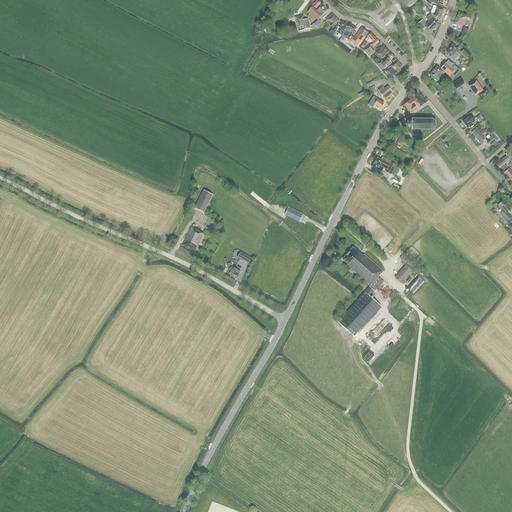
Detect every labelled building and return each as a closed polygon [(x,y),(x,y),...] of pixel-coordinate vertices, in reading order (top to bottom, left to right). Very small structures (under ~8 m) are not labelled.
[(309,5),(312,7),(312,6),(316,10),(320,5),(319,4),(320,4),(317,1),(315,3),(314,2),(312,5),(310,4),(309,5)] [(326,10),(320,5),(316,10),(312,6),(312,7),(310,9),(308,12),(318,20),(323,15),(326,10)] [(440,20),(443,10),(440,8),(437,6),(434,15),(437,17),(436,18),(440,20)] [(469,21),(471,17),(465,14),(465,15),(459,12),(454,23),(462,26),(465,19),(469,21)] [(308,19),(304,19),(303,15),(296,17),(299,31),(310,28),(308,19)] [(333,15),(328,20),(331,23),(330,25),(333,28),(334,26),(339,21),(338,19),(333,15)] [(438,24),(431,16),(430,15),(429,15),(426,17),(426,19),(427,20),(429,21),(426,24),(422,19),(416,25),(421,31),(425,27),(430,33),(438,24)] [(342,36),(349,26),(342,21),(340,25),(340,26),(336,32),(338,33),(342,36)] [(335,27),(334,26),(333,28),(331,30),(334,33),(338,28),(337,28),(339,25),(337,24),(335,27)] [(346,30),(348,32),(349,31),(352,33),(355,28),(350,24),(346,30)] [(360,30),(355,37),(360,41),(361,41),(361,40),(362,41),(368,32),(362,28),(360,30)] [(350,33),(348,32),(346,30),(341,37),(346,39),(347,39),(351,42),(357,46),(360,41),(355,37),(350,33)] [(377,39),(371,33),(367,37),(372,42),(377,39)] [(371,49),(375,45),(373,43),(371,44),(364,50),(369,56),(374,53),(371,49)] [(459,49),(452,44),(446,52),(454,57),(459,49)] [(389,52),(384,46),(380,49),(381,49),(376,53),(380,59),(389,52)] [(466,48),(462,51),(467,57),(470,54),(466,48)] [(386,68),(392,63),(387,57),(382,61),(381,60),(376,64),(382,70),(385,67),(386,68)] [(396,72),(402,66),(397,61),(391,67),(392,68),(389,71),(388,70),(386,72),(390,77),(393,74),(393,75),(396,72)] [(451,80),(459,71),(448,61),(446,63),(441,68),(449,76),(448,77),(451,80)] [(437,82),(444,73),(437,67),(429,75),(437,82)] [(463,82),(459,77),(451,83),(455,88),(463,82)] [(475,96),(477,94),(481,99),(489,93),(485,88),(482,90),(476,81),(469,86),(475,96)] [(387,86),(384,89),(382,86),(378,90),(380,92),(383,97),(387,101),(390,99),(390,98),(392,96),(389,92),(391,91),(387,86)] [(408,115),(426,102),(417,90),(408,96),(407,97),(410,100),(402,106),(408,115)] [(384,103),(375,98),(374,97),(371,102),(372,103),(381,108),(384,103)] [(477,124),(484,118),(480,113),(473,119),(475,121),(477,124)] [(466,118),(462,122),(467,128),(471,124),(475,121),(473,119),(470,115),(467,118),(466,118)] [(411,122),(408,122),(407,122),(407,126),(408,126),(411,126),(411,129),(432,129),(433,129),(435,127),(435,126),(435,123),(435,122),(432,120),(432,119),(411,119),(411,122)] [(479,126),(476,128),(471,132),(479,142),(484,138),(479,131),(482,129),(479,126)] [(499,138),(493,131),(490,134),(492,136),(486,141),(490,146),(499,138)] [(509,182),(511,181),(511,182),(511,172),(509,169),(504,164),(511,157),(511,156),(509,153),(496,164),(500,168),(500,167),(505,173),(504,173),(509,179),(507,180),(509,182)] [(396,165),(390,162),(383,158),(382,160),(377,158),(372,167),(378,170),(381,172),(383,168),(387,169),(386,172),(391,174),(394,176),(399,168),(395,166),(396,165)] [(213,195),(203,190),(194,208),(204,213),(213,195)] [(498,205),(497,206),(497,208),(498,210),(500,210),(501,209),(503,211),(500,213),(506,221),(511,217),(507,212),(510,209),(503,200),(498,205)] [(299,222),(302,215),(288,208),(284,215),(299,222)] [(197,246),(203,233),(200,232),(200,231),(194,228),(194,227),(193,226),(193,227),(192,226),(185,240),(186,240),(185,242),(184,241),(182,245),(194,251),(197,245),(197,246)] [(370,286),(342,319),(358,333),(381,306),(370,296),(377,288),(378,288),(383,282),(378,277),(383,271),(363,254),(363,255),(358,251),(359,251),(354,246),(353,248),(342,259),(348,264),(347,264),(351,268),(351,269),(370,286)] [(248,264),(252,258),(241,252),(238,257),(248,264)] [(240,271),(232,266),(232,265),(231,264),(230,263),(229,263),(228,264),(227,265),(227,266),(227,267),(229,268),(228,269),(229,270),(227,274),(237,279),(239,275),(238,275),(240,271)] [(401,282),(412,271),(406,265),(395,277),(401,282)] [(408,289),(413,294),(424,282),(419,277),(408,289)] [(374,357),(377,353),(370,348),(367,352),(374,357)]
